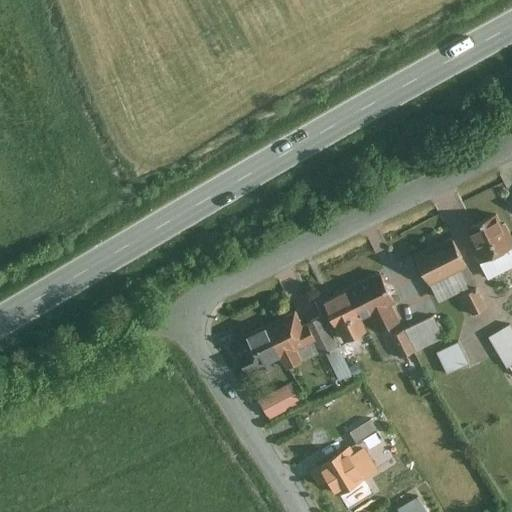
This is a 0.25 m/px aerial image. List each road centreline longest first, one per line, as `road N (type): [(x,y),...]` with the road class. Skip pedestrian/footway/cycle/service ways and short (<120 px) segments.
road 1 (residential): [(300,511),(179,312),(511,145)]
road 2 (secondary): [(0,325),(511,27)]
